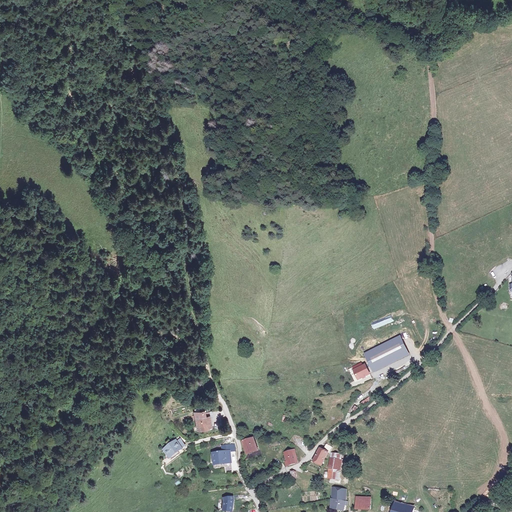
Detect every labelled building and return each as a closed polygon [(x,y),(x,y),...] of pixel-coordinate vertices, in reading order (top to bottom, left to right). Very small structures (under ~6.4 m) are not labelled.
[(398,335),(364,352),(372,369),(407,352),(398,335)] [(363,363),(353,369),(358,378),(368,372),(363,363)] [(205,411),(196,412),(197,416),(194,416),(194,420),(197,420),(199,427),(211,426),(210,417),(212,416),(212,412),(206,413),(205,411)] [(179,438),(175,441),(180,448),(184,445),(179,438)] [(245,438),(242,439),(243,441),(243,442),(246,453),(257,449),(253,438),(246,440),(245,438)] [(175,441),(163,448),(167,456),(180,448),(175,441)] [(327,449),(323,447),(319,446),(317,449),(313,459),(321,463),(327,449)] [(295,449),(285,453),(289,465),(299,462),(295,449)] [(223,452),(214,453),(216,465),(231,462),(232,462),(230,450),(223,452)] [(332,457),(330,457),(329,462),(328,469),(328,477),(339,479),(340,463),(343,464),(343,459),(339,458),(332,457)] [(217,467),(226,466),(227,470),(232,469),(232,465),(231,462),(216,465),(217,467)] [(341,489),(332,489),(331,510),(344,510),(344,505),(346,505),(346,500),(338,500),(338,495),(346,495),(345,489),(341,489)] [(372,493),(357,491),(356,505),(370,506),(372,493)] [(233,497),(224,499),(224,502),(223,511),(232,511),(233,501),(233,497)]
